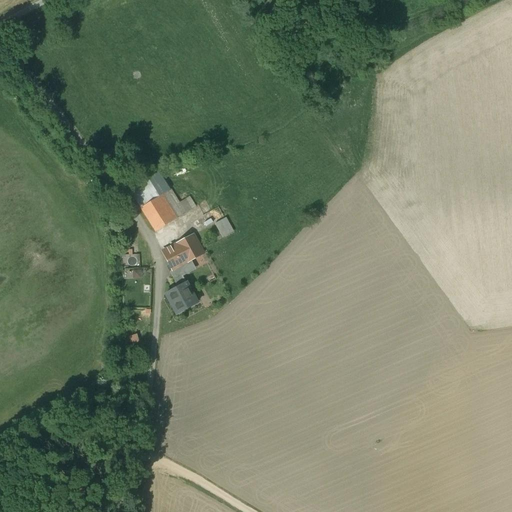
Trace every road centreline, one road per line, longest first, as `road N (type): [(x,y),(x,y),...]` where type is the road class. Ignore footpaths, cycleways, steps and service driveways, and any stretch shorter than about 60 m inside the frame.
road 1 (unclassified): [(132,511),(163,270),(129,204),(0,40)]
road 2 (track): [(140,448),(246,511)]
